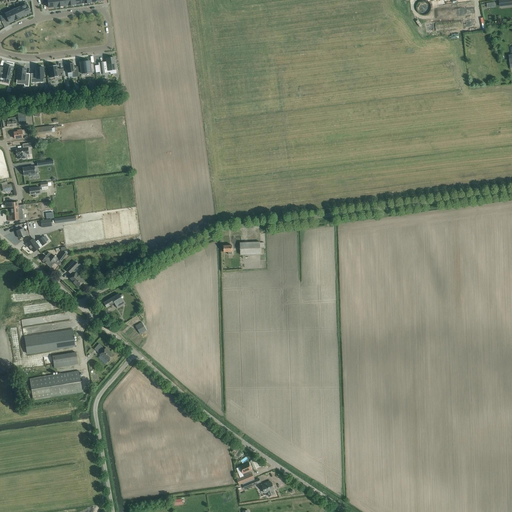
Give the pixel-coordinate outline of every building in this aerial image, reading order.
[(20,4),(25,15),(30,13),(29,10),(30,9),(28,6),(27,7),(25,2),(20,4)] [(21,7),(16,9),(20,18),(25,15),(20,4),(20,5),(21,7)] [(15,20),(9,9),(4,12),(7,17),(9,23),(14,20),(15,20)] [(9,9),(15,20),(20,18),(16,9),(11,11),(10,9),(9,9)] [(107,62),(98,63),(100,74),(110,73),(110,70),(116,70),(114,58),(106,59),(107,62)] [(81,67),(82,74),(95,72),(93,63),(90,64),(90,61),(80,62),(81,67)] [(73,63),(66,64),(68,73),(73,72),(73,77),(79,76),(78,67),(74,67),(73,63)] [(57,65),(49,66),(49,67),(51,77),(51,78),(64,76),(63,69),(59,69),(59,70),(57,70),(57,66),(57,65)] [(0,67),(0,77),(5,78),(4,83),(9,84),(12,67),(11,67),(10,67),(9,67),(9,66),(7,66),(6,66),(5,68),(0,67)] [(18,68),(17,80),(25,80),(24,86),(29,87),(30,74),(26,73),(26,69),(18,68)] [(43,68),(35,69),(36,75),(31,75),(31,84),(44,83),(43,68)] [(25,114),(18,115),(19,124),(26,123),(25,114)] [(7,122),(7,127),(16,126),(15,117),(10,118),(10,119),(8,119),(8,122),(7,122)] [(34,128),(35,134),(56,132),(56,126),(34,128)] [(15,139),(23,138),(22,135),(25,135),(24,130),(21,130),(17,130),(18,132),(14,132),(15,139)] [(28,148),(16,149),(17,156),(18,156),(18,159),(22,158),(23,159),(26,159),(26,158),(27,158),(27,155),(29,154),(28,148)] [(34,166),(22,168),(24,176),(30,175),(30,176),(35,175),(35,174),(34,166)] [(55,182),(47,182),(47,184),(50,184),(50,191),(49,191),(49,195),(55,195),(55,182)] [(40,193),(39,187),(29,188),(30,195),(33,194),(33,197),(37,197),(37,194),(40,193)] [(21,209),(18,209),(15,210),(15,209),(12,210),(11,208),(10,209),(11,216),(8,216),(8,221),(23,219),(22,209),(21,209)] [(51,219),(41,221),(42,228),(52,226),(51,219)] [(19,238),(24,237),(26,236),(28,235),(27,231),(24,232),(23,228),(16,231),(19,238)] [(54,233),(56,243),(66,241),(64,231),(54,233)] [(33,238),(27,243),(29,246),(29,247),(30,247),(31,248),(30,248),(31,249),(33,252),(40,248),(39,247),(42,245),(42,246),(46,243),(42,237),(36,242),(33,238)] [(240,243),(240,248),(240,255),(261,254),(260,248),(264,248),(264,242),(260,243),(260,242),(240,243)] [(232,245),(224,246),(224,252),(228,252),(228,254),(232,254),(232,252),(232,245)] [(63,251),(57,258),(61,261),(67,254),(63,251)] [(61,261),(57,258),(49,252),(43,261),(51,267),(54,262),(58,265),(61,261)] [(84,281),(81,277),(76,273),(73,270),(79,265),(75,261),(66,270),(70,273),(71,273),(73,275),(70,278),(75,284),(78,287),(84,281)] [(37,294),(14,295),(14,301),(19,301),(19,302),(21,302),(21,301),(37,300),(37,294)] [(119,294),(103,303),(106,308),(114,303),(117,308),(125,304),(119,294)] [(142,322),(135,326),(140,334),(146,330),(142,322),(141,322),(142,322)] [(72,329),(24,337),(27,354),(75,346),(75,344),(72,329)] [(108,362),(114,355),(114,354),(112,352),(111,352),(106,348),(105,349),(102,347),(103,347),(99,344),(94,349),(98,352),(99,351),(101,353),(100,355),(103,358),(104,357),(108,361),(108,362)] [(54,368),(73,365),(78,364),(76,352),(52,356),(54,368)] [(33,400),(77,393),(82,392),(79,371),(29,379),(33,400)] [(245,470),(241,472),(243,477),(237,479),(240,485),(254,478),(252,473),(251,474),(249,470),(255,467),(253,463),(244,466),(245,470)] [(250,482),(243,485),(245,489),(251,486),(261,482),(259,479),(255,480),(250,482)] [(275,494),(273,490),(275,489),(272,482),(268,484),(268,482),(262,485),(265,493),(267,492),(269,497),(275,494)]
